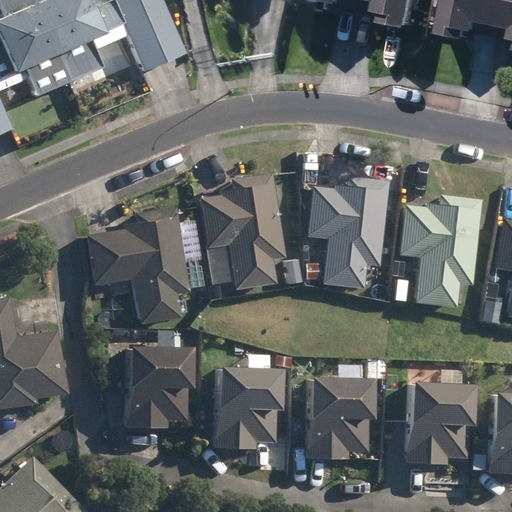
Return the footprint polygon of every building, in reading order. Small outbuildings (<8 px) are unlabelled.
[(0,0),(0,131),(2,131),(0,126),(0,88),(19,80),(28,99),(94,70),(85,50),(118,35),(135,74),(179,55),(154,0),(0,0)] [(327,8),(358,13),(360,0),(301,0),(299,12),(326,17),(327,8)] [(360,0),(358,13),(380,17),(378,27),(404,32),(410,0),(360,0)] [(463,35),(493,41),(501,0),(442,0),(435,38),(462,43),(463,35)] [(511,0),(501,0),(493,41),(511,44),(511,0)] [(219,243),(227,289),(281,281),(282,284),(295,282),(292,259),(278,262),(263,172),(222,179),(223,188),(211,190),(212,195),(191,198),(199,247),(219,243)] [(314,283),(356,288),(359,265),(372,266),(381,179),(340,175),(338,185),(326,183),(325,188),(304,186),(299,236),(319,238),(314,283)] [(406,303),(448,307),(450,284),(464,285),(473,197),(433,193),(431,202),(418,201),(417,206),(396,203),(390,254),(411,257),(406,303)] [(123,277),(130,322),(171,316),(168,293),(180,291),(167,208),(127,214),(128,223),(115,225),(116,229),(78,235),(85,283),(123,277)] [(499,315),(511,316),(511,221),(496,218),(487,267),(507,270),(499,315)] [(297,245),(298,260),(309,260),(308,245),(297,245)] [(387,276),(398,277),(400,262),(389,260),(387,276)] [(299,279),(313,279),(314,263),(298,263),(299,279)] [(0,406),(28,404),(27,397),(55,394),(48,331),(5,336),(0,297),(0,406)] [(114,426),(159,428),(159,421),(178,421),(179,385),(175,385),(176,345),(112,343),(111,384),(115,384),(114,426)] [(383,360),(360,360),(360,381),(383,382),(383,360)] [(203,448),(248,450),(248,443),(268,444),(270,372),(265,372),(265,366),(204,364),(203,403),(204,403),(203,448)] [(295,457),(339,458),(340,451),(359,451),(360,417),(356,416),(357,375),(293,373),(293,415),(296,415),(295,457)] [(465,471),(511,472),(511,389),(501,389),(501,375),(485,375),(485,389),(477,389),(476,430),(480,430),(479,455),(465,455),(465,471)] [(396,462),(439,463),(439,458),(459,458),(460,420),(457,420),(458,381),(396,379),(395,419),(397,419),(396,462)] [(0,511),(77,511),(23,455),(0,477),(0,511)]
